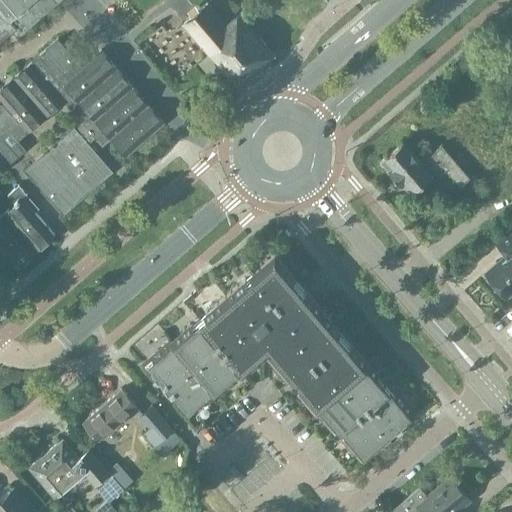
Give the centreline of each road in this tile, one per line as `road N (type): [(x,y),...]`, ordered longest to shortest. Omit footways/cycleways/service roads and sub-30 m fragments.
road 1 (unclassified): [(0,350),(22,359),(53,351),(254,177)]
road 2 (tertiary): [(489,391),(308,182)]
road 3 (tertiary): [(311,129),(462,0)]
road 4 (tertiary): [(401,0),(270,117)]
road 5 (residential): [(353,511),(462,410)]
